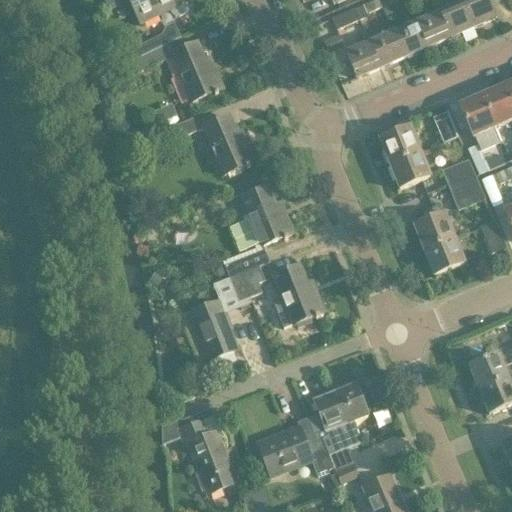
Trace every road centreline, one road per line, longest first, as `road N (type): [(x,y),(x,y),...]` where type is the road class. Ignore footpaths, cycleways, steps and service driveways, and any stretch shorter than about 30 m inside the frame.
road 1 (residential): [(398,334),(328,166),(324,129)]
road 2 (residential): [(324,129),(511,47)]
road 3 (residential): [(208,406),(398,334)]
road 4 (residential): [(470,511),(398,334)]
road 5 (residential): [(324,129),(298,100),(250,0)]
road 6 (residential): [(398,334),(511,287)]
